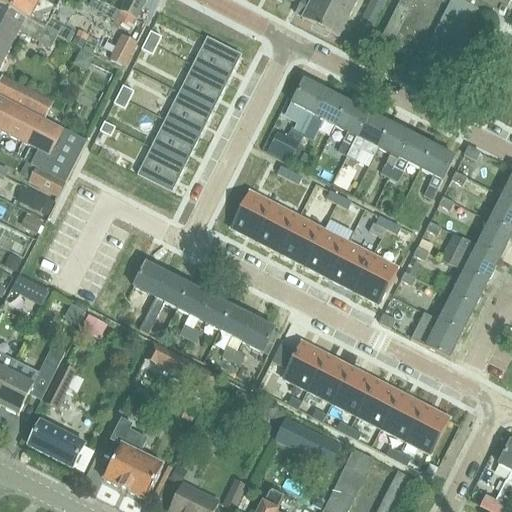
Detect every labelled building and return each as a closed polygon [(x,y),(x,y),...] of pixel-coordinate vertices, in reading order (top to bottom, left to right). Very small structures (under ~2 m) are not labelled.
[(0,0),(0,8),(29,24),(41,3),(42,0),(0,0)] [(127,0),(121,14),(134,22),(137,23),(148,0),(127,0)] [(314,0),(314,2),(312,1),(311,3),(304,0),(303,0),(295,17),(303,21),(302,22),(338,41),(348,22),(348,21),(358,0),(314,0)] [(511,0),(402,0),(379,44),(410,59),(414,52),(417,46),(428,51),(424,58),(453,73),(482,17),(490,21),(494,14),(504,19),(511,2),(511,0)] [(0,45),(11,51),(19,35),(51,51),(57,39),(29,24),(0,8),(0,45)] [(121,14),(115,25),(129,33),(134,22),(121,14)] [(79,33),(71,46),(72,47),(81,51),(84,46),(88,38),(79,33)] [(148,39),(144,46),(155,51),(158,45),(148,39)] [(123,69),(135,47),(123,41),(111,63),(123,69)] [(207,42),(193,70),(227,87),(241,59),(207,42)] [(0,72),(11,51),(0,45),(0,72)] [(144,46),(141,52),(152,57),(155,51),(144,46)] [(81,57),(75,67),(86,73),(91,62),(81,57)] [(193,70),(179,97),(214,114),(227,87),(193,70)] [(0,99),(44,122),(52,106),(3,80),(0,85),(0,99)] [(293,108),(288,117),(301,124),(296,133),(305,138),(327,95),(305,84),(293,108)] [(120,94),(117,101),(128,106),(131,99),(120,94)] [(348,106),(327,95),(305,138),(314,142),(323,123),(336,130),(348,106)] [(179,97),(166,125),(200,142),(214,114),(179,97)] [(117,101),(114,107),(125,112),(128,106),(117,101)] [(65,186),(87,145),(61,131),(60,133),(0,102),(0,133),(38,153),(50,159),(42,174),(65,186)] [(348,106),(336,130),(348,136),(338,155),(348,160),(369,117),(348,106)] [(391,128),(369,117),(348,160),(356,164),(366,145),(378,152),(391,128)] [(166,125),(152,152),(186,169),(200,142),(166,125)] [(103,128),(100,134),(111,140),(114,133),(103,128)] [(391,128),(378,152),(391,158),(381,177),(390,181),(412,139),(391,128)] [(433,150),(412,139),(390,181),(399,186),(409,167),(421,173),(433,150)] [(283,140),(273,158),(290,167),(299,148),(283,140)] [(433,150),(421,173),(433,179),(429,187),(438,192),(442,184),(443,185),(455,161),(433,150)] [(469,150),(464,159),(476,164),(480,156),(469,150)] [(152,152),(138,180),(173,197),(186,169),(152,152)] [(30,169),(36,172),(42,174),(50,159),(38,153),(30,169)] [(348,160),(344,166),(353,170),(356,164),(348,160)] [(302,164),(298,171),(309,177),(313,169),(302,164)] [(291,175),(281,169),(277,176),(288,182),(291,175)] [(42,174),(36,172),(29,186),(58,200),(65,186),(42,174)] [(302,180),(291,175),(288,182),(298,187),(302,180)] [(456,176),(452,184),(463,190),(467,181),(456,176)] [(511,182),(503,200),(511,204),(511,182)] [(429,187),(423,199),(432,204),(438,192),(429,187)] [(27,208),(48,218),(55,204),(34,194),(27,208)] [(340,200),(330,194),(326,201),(337,207),(340,200)] [(249,195),(230,232),(255,245),(274,208),(249,195)] [(351,205),(340,200),(337,207),(347,212),(351,205)] [(511,204),(503,200),(490,225),(511,235),(511,204)] [(454,206),(443,201),(439,209),(450,215),(454,206)] [(274,208),(255,245),(280,258),(299,220),(274,208)] [(43,224),(27,215),(20,228),(37,237),(43,224)] [(299,220),(280,258),(304,270),(323,233),(299,220)] [(389,225),(379,220),(375,227),(386,232),(389,225)] [(400,230),(389,225),(386,232),(396,238),(400,230)] [(511,235),(490,225),(478,249),(462,241),(462,242),(500,261),(511,237),(511,235)] [(430,226),(426,234),(437,240),(442,232),(430,226)] [(323,233),(304,270),(329,283),(348,246),(323,233)] [(450,267),(487,286),(500,261),(462,242),(450,267)] [(348,246),(329,283),(353,295),(372,258),(348,246)] [(417,251),(413,259),(425,265),(429,257),(417,251)] [(10,257),(4,269),(15,274),(21,262),(10,257)] [(372,258),(353,295),(379,309),(398,272),(372,258)] [(411,263),(405,276),(413,280),(420,267),(411,263)] [(146,266),(134,290),(147,296),(137,316),(146,320),(168,277),(146,266)] [(452,300),(475,311),(487,286),(450,267),(449,268),(464,275),(452,300)] [(416,282),(413,280),(405,276),(400,284),(412,290),(416,282)] [(148,338),(155,325),(165,306),(177,312),(189,288),(168,277),(140,333),(148,338)] [(22,300),(29,286),(18,281),(11,295),(22,300)] [(189,342),(211,299),(189,288),(177,312),(190,318),(180,337),(189,342)] [(232,310),(211,299),(189,342),(198,347),(203,336),(194,331),(199,323),(220,334),(232,310)] [(424,317),(462,336),(475,311),(452,300),(440,324),(424,316),(424,317)] [(74,308),(64,317),(73,327),(83,318),(74,308)] [(223,359),(231,364),(253,321),(232,310),(220,334),(232,340),(223,359)] [(411,343),(426,350),(449,362),(462,336),(424,317),(411,343)] [(107,328),(88,318),(80,332),(96,341),(98,337),(102,339),(107,328)] [(383,318),(379,326),(391,332),(395,324),(383,318)] [(131,328),(139,332),(144,323),(135,319),(131,328)] [(275,332),(253,321),(231,364),(240,369),(246,358),(237,353),(242,345),(263,356),(275,332)] [(300,345),(281,382),(307,395),(326,358),(300,345)] [(153,346),(144,362),(209,396),(218,380),(153,346)] [(0,398),(11,377),(17,365),(0,356),(0,398)] [(326,358),(307,395),(331,408),(350,371),(326,358)] [(11,377),(0,398),(0,409),(18,418),(29,397),(41,404),(57,372),(44,366),(39,376),(17,365),(11,377)] [(62,368),(43,405),(57,413),(76,375),(62,368)] [(350,371),(331,408),(356,420),(366,400),(375,383),(350,371)] [(366,400),(356,420),(381,433),(400,396),(375,383),(366,400)] [(233,400),(249,408),(253,400),(238,392),(233,400)] [(400,396),(381,433),(405,445),(424,408),(400,396)] [(289,403),(286,410),(296,416),(299,410),(300,409),(289,403)] [(264,417),(281,425),(285,416),(280,413),(269,407),(264,417)] [(424,408),(405,445),(430,458),(449,421),(424,408)] [(296,416),(296,417),(306,423),(310,416),(299,410),(296,416)] [(145,505),(163,469),(140,457),(147,442),(129,433),(132,428),(122,422),(111,443),(121,448),(103,483),(145,505)] [(285,423),(275,444),(329,471),(340,449),(285,423)] [(85,447),(57,433),(41,425),(28,450),(72,472),(85,447)] [(338,430),(334,437),(345,442),(348,435),(338,430)] [(348,435),(345,442),(355,448),(359,441),(348,435)] [(502,511),(504,509),(510,498),(511,493),(511,445),(510,444),(498,468),(511,475),(506,483),(495,503),(486,498),(480,510),(484,511),(502,511)] [(352,462),(371,472),(376,462),(356,453),(352,462)] [(387,455),(383,462),(394,467),(398,460),(387,455)] [(398,460),(394,467),(405,473),(408,466),(398,460)] [(371,472),(352,462),(347,471),(366,481),(371,472)] [(176,469),(169,482),(180,488),(187,475),(176,469)] [(362,490),(366,481),(347,471),(342,481),(362,490)] [(392,483),(415,495),(420,486),(397,474),(392,483)] [(338,490),(357,500),(362,490),(342,481),(338,490)] [(388,492),(410,504),(415,495),(392,483),(388,492)] [(245,489),(238,486),(235,484),(224,507),(234,511),(245,489)] [(215,511),(219,505),(201,496),(183,487),(170,511),(215,511)] [(333,499),(352,509),(357,500),(338,490),(333,499)] [(402,511),(405,511),(410,504),(388,492),(383,501),(402,511)] [(277,511),(283,500),(271,494),(261,511),(277,511)] [(243,497),(237,510),(240,511),(246,511),(252,501),(243,497)] [(350,511),(352,509),(333,499),(328,509),(335,511),(350,511)] [(378,511),(380,511),(402,511),(383,501),(378,511)]
